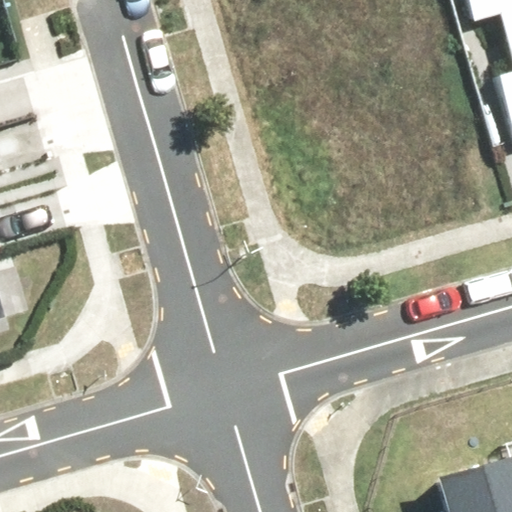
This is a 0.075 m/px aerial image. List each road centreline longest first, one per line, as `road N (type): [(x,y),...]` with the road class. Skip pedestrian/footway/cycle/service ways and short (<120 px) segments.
road 1 (residential): [(104,0),(218,381)]
road 2 (residential): [(218,381),(511,296)]
road 3 (residential): [(0,448),(218,381)]
road 4 (residential): [(218,381),(259,511)]
